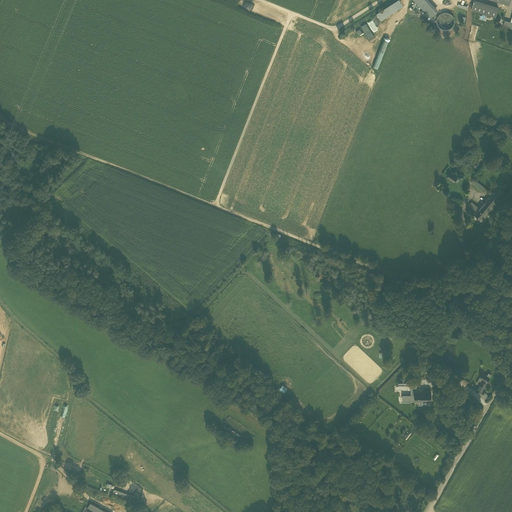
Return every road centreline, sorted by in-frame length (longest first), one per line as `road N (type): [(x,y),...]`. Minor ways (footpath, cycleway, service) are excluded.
road 1 (track): [(215,206),(462,304),(511,342)]
road 2 (track): [(215,206),(6,122)]
road 3 (track): [(291,13),(215,206)]
road 4 (track): [(72,385),(230,511)]
road 5 (track): [(200,315),(326,436)]
road 6 (residential): [(426,511),(511,364)]
road 7 (track): [(72,385),(66,455),(77,472),(119,485)]
